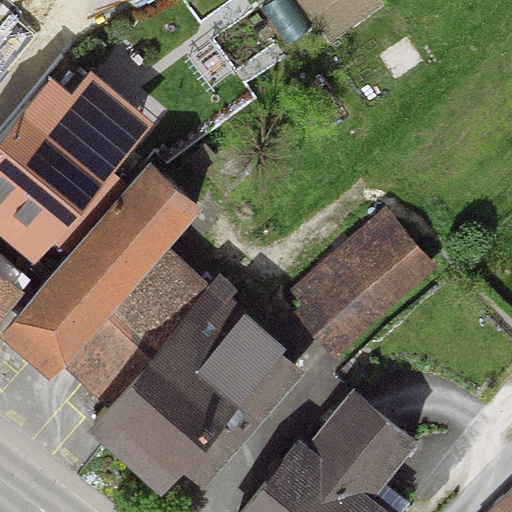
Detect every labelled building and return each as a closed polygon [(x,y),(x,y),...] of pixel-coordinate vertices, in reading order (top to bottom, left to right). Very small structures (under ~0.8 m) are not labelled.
[(0,219),(36,248),(114,150),(31,83),(52,56),(0,14),(0,219)] [(208,142),(188,154),(196,168),(217,155),(208,142)] [(199,207),(152,165),(1,335),(48,377),(60,363),(166,244),(199,207)] [(384,204),(281,295),(335,357),(438,266),(384,204)] [(96,429),(179,496),(297,350),(230,296),(237,289),(220,276),(212,286),(166,244),(60,363),(111,411),(96,429)] [(0,311),(14,294),(0,281),(0,311)] [(372,511),(357,499),(402,445),(351,403),(259,511),(372,511)] [(511,511),(511,503),(502,511),(511,511)]
